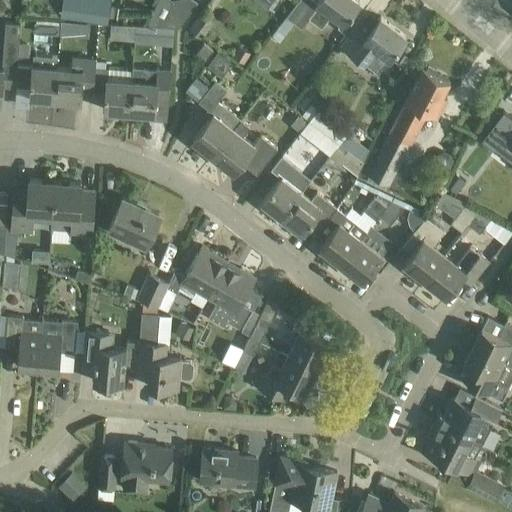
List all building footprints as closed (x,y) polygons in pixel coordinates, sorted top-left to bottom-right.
[(109,0),(63,0),(61,16),(107,22),(109,0)] [(157,0),(147,27),(152,27),(152,26),(180,27),(198,3),(194,0),(157,0)] [(314,0),(298,0),(292,8),(286,17),(301,28),(310,17),(321,26),(330,15),(343,24),(353,11),(352,10),(360,1),(358,0),(318,0),(317,2),(314,0)] [(356,26),(344,42),(342,45),(377,72),(389,57),(406,36),(380,16),(367,34),(356,26)] [(60,25),(60,34),(85,36),(86,22),(61,20),(60,25)] [(6,22),(5,37),(3,65),(17,66),(21,23),(6,22)] [(35,32),(60,34),(60,25),(36,23),(35,32)] [(135,40),(136,26),(111,24),(110,38),(135,40)] [(196,52),(206,59),(213,50),(203,43),(196,52)] [(238,46),(232,56),(244,64),(251,54),(238,46)] [(30,96),(55,99),(57,67),(56,67),(57,57),(33,55),(30,96)] [(57,67),(55,99),(80,101),(81,92),(92,93),(95,67),(96,58),(71,56),(70,68),(57,67)] [(108,68),(95,67),(92,93),(105,94),(104,110),(129,112),(132,80),(107,78),(108,68)] [(423,67),(413,84),(405,100),(406,100),(368,175),(388,185),(427,112),(437,117),(447,97),(443,95),(450,81),(423,67)] [(170,71),(132,68),(132,71),(133,71),(132,80),(129,112),(155,113),(156,97),(168,98),(170,71)] [(192,139),(213,155),(241,119),(217,101),(227,88),(215,80),(198,101),(213,113),(192,139)] [(329,155),(336,146),(347,132),(318,109),(299,132),(329,155)] [(249,126),(241,119),(213,155),(233,171),(241,162),(255,174),(276,147),(261,135),(254,143),(244,134),(249,126)] [(500,144),(489,136),(474,155),(485,163),(496,150),(500,144)] [(336,146),(329,155),(341,164),(342,163),(358,175),(363,162),(347,150),(344,153),(336,146)] [(497,173),(507,159),(496,150),(485,163),(497,173)] [(261,201),(281,216),(301,191),(281,175),(261,201)] [(53,214),(55,181),(29,179),(28,189),(15,188),(11,225),(7,225),(5,254),(15,257),(17,234),(20,234),(20,229),(31,230),(33,213),(53,214)] [(55,181),(53,214),(51,228),(71,229),(71,233),(91,234),(94,195),(80,193),(81,183),(55,181)] [(436,204),(454,217),(461,209),(463,205),(464,206),(467,202),(443,190),(436,204)] [(311,199),(301,191),(281,216),(301,232),(305,227),(315,235),(337,207),(317,191),(311,199)] [(122,197),(114,215),(109,226),(146,243),(159,214),(122,197)] [(379,215),(386,206),(375,197),(367,206),(379,215)] [(462,231),(468,224),(475,214),(464,206),(463,205),(461,209),(451,222),(462,231)] [(398,215),(386,206),(379,215),(390,224),(398,215)] [(367,231),(337,207),(315,235),(324,242),(320,247),(341,263),(360,239),(367,231)] [(359,221),(370,228),(377,217),(366,210),(359,221)] [(487,223),(475,214),(468,224),(480,233),(487,223)] [(404,263),(425,279),(444,254),(432,245),(444,230),(426,216),(417,227),(426,234),(404,263)] [(509,238),(511,233),(511,227),(495,216),(489,224),(509,238)] [(360,239),(341,263),(362,280),(382,255),(360,239)] [(168,282),(166,286),(176,292),(178,289),(192,297),(196,290),(208,296),(229,260),(202,245),(187,271),(176,265),(167,281),(168,282)] [(444,254),(425,279),(446,296),(462,276),(471,283),(489,260),(470,245),(456,263),(444,254)] [(229,260),(208,296),(220,303),(213,315),(228,323),(229,321),(239,327),(250,308),(240,302),(255,276),(229,260)] [(48,261),(48,268),(87,283),(91,274),(78,270),(77,271),(48,261)] [(142,290),(139,299),(157,307),(166,286),(168,282),(167,281),(149,273),(142,290)] [(249,337),(260,342),(277,307),(267,302),(249,337)] [(159,314),(143,312),(138,365),(150,366),(148,385),(178,388),(179,377),(189,378),(191,360),(180,359),(180,358),(165,357),(166,343),(157,342),(159,314)] [(258,318),(251,314),(240,332),(247,336),(258,318)] [(23,316),(8,315),(5,346),(19,348),(17,366),(38,368),(41,332),(42,320),(22,318),(23,316)] [(482,327),(473,345),(504,360),(511,364),(511,327),(487,316),(482,327)] [(61,334),(41,332),(38,368),(59,370),(60,351),(75,352),(75,351),(77,331),(78,320),(62,319),(61,334)] [(85,332),(84,348),(84,351),(82,368),(94,369),(93,381),(123,383),(126,348),(111,346),(112,342),(107,341),(108,332),(85,330),(85,332)] [(77,331),(75,351),(84,351),(84,348),(85,332),(77,331)] [(288,355),(316,369),(328,345),(299,331),(288,355)] [(260,342),(249,337),(243,350),(253,355),(260,342)] [(504,360),(473,345),(463,365),(479,373),(473,386),(502,400),(509,385),(495,378),(504,360)] [(316,369),(288,355),(281,369),(272,364),(267,374),(260,371),(254,383),(286,399),(291,387),(304,393),(316,369)] [(440,423),(472,439),(482,444),(501,407),(477,396),(472,406),(453,397),(440,423)] [(472,439),(440,423),(439,423),(435,421),(422,448),(473,474),(468,485),(511,506),(511,493),(501,487),(503,484),(473,468),(478,459),(465,453),(472,439)] [(124,441),(123,461),(121,475),(125,476),(124,489),(146,490),(147,478),(169,479),(172,448),(153,446),(153,448),(145,448),(146,442),(124,441)] [(203,447),(201,467),(200,481),(254,486),(256,458),(236,456),(237,450),(203,447)] [(101,455),(99,487),(114,488),(117,456),(101,455)] [(306,460),(280,455),(268,511),(288,511),(292,498),(330,506),(337,471),(305,464),(306,460)] [(360,511),(359,511),(431,511),(422,507),(423,506),(394,492),(389,503),(386,508),(379,505),(381,500),(369,494),(360,511)]
